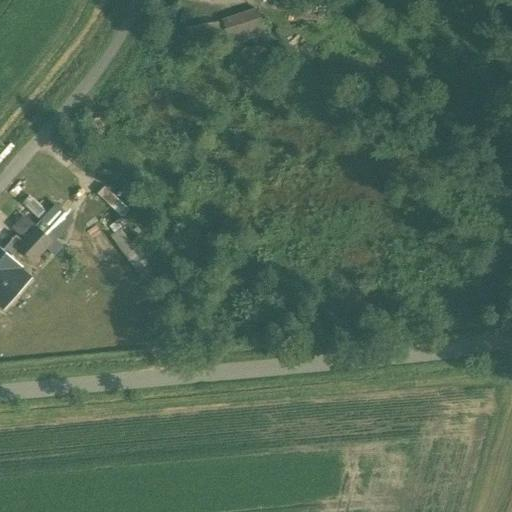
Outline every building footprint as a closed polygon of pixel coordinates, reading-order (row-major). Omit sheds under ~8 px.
[(186,50),(259,38),(255,14),(182,26),(186,50)] [(61,186),(78,167),(52,144),(35,163),(61,186)] [(128,213),(104,188),(78,213),(103,238),(128,213)] [(57,234),(31,209),(13,226),(39,252),(57,234)] [(45,294),(0,257),(0,293),(28,315),(45,294)]
